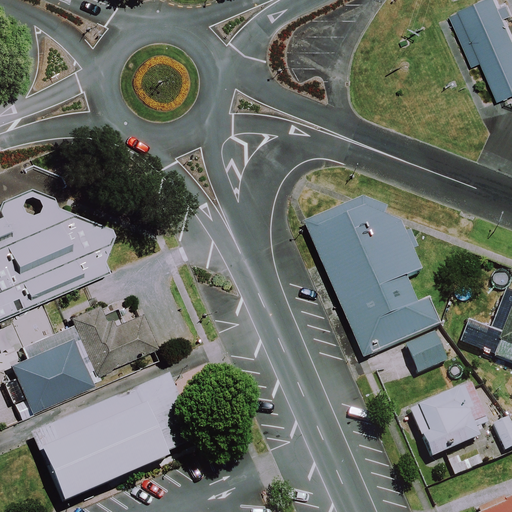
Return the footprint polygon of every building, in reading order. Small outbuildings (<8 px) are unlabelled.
[(511,94),(511,51),(486,0),(479,0),(444,17),(449,26),(430,35),(465,106),(484,97),(488,106),(511,94)] [(0,319),(83,283),(46,200),(0,219),(0,319)] [(295,235),(350,365),(433,330),(388,228),(353,211),(295,235)] [(511,303),(503,300),(482,354),(511,366),(511,303)] [(86,314),(56,327),(82,384),(143,356),(127,320),(95,334),(86,314)] [(429,336),(398,349),(411,379),(442,366),(429,336)] [(76,395),(54,346),(0,369),(0,383),(17,421),(76,395)] [(164,383),(19,443),(47,511),(192,450),(164,383)] [(427,461),(475,440),(473,435),(486,430),(466,385),(406,411),(427,461)] [(511,429),(508,420),(489,429),(501,455),(511,449),(511,429)] [(467,450),(445,459),(452,477),(474,469),(467,450)] [(511,511),(511,496),(474,511),(511,511)]
